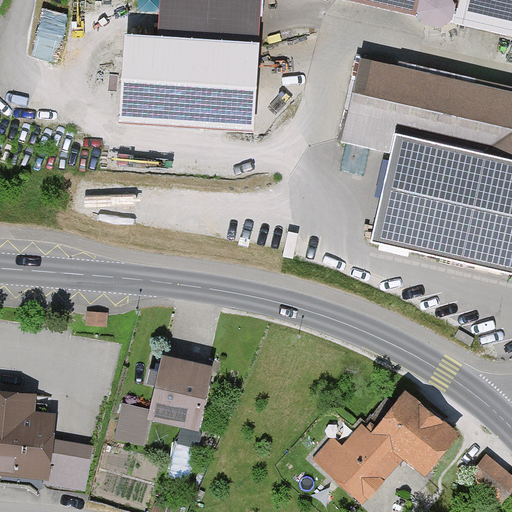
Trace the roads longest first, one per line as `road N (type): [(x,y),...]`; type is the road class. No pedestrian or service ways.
road 1 (secondary): [(0,270),(214,288),(334,318),(446,376),(504,422)]
road 2 (residential): [(294,155),(110,137),(5,89),(0,79)]
